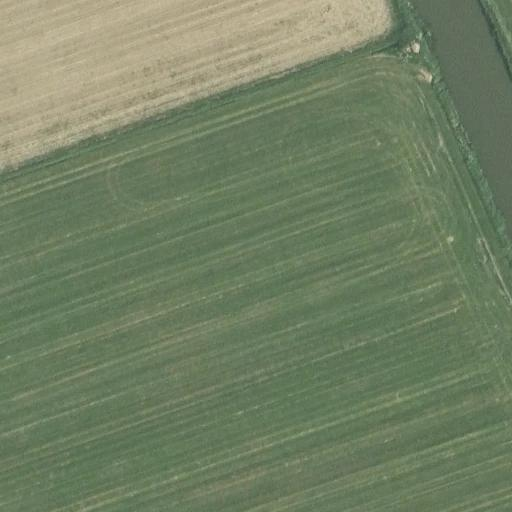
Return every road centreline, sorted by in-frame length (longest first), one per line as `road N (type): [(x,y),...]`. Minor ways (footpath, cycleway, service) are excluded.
road 1 (residential): [(200,145),(288,413),(351,511)]
road 2 (residential): [(0,220),(200,145)]
road 3 (residential): [(136,0),(200,145)]
